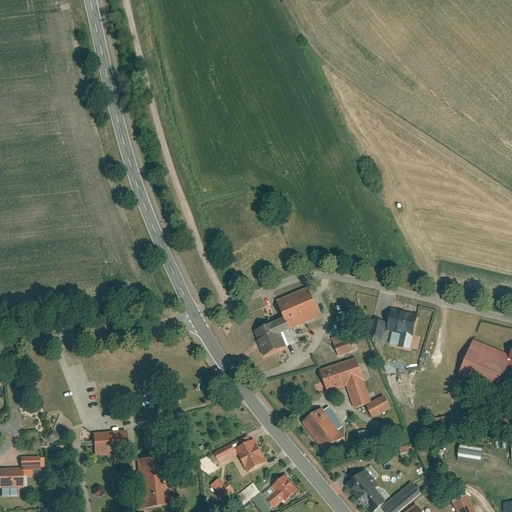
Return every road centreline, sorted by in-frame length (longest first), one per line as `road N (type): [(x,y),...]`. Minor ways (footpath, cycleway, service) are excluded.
road 1 (secondary): [(91,0),(139,192),(196,318)]
road 2 (residential): [(511,319),(315,274),(196,318)]
road 3 (track): [(126,0),(154,117),(227,304)]
road 4 (secondary): [(196,318),(249,399),(342,511)]
road 5 (residential): [(196,318),(0,341)]
